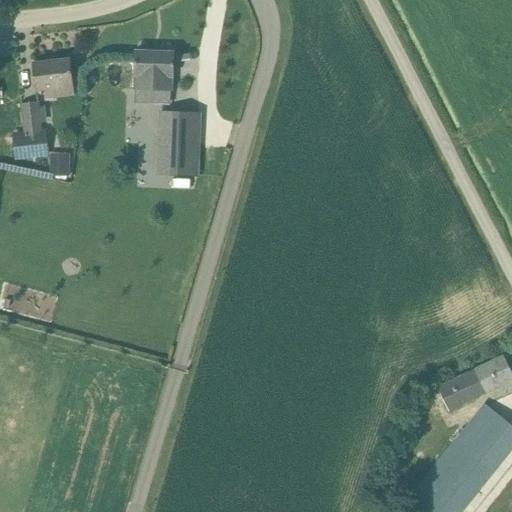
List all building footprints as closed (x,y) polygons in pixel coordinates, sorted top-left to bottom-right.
[(135,71),(135,75),(136,75),(135,89),(139,89),(139,105),(160,106),(171,106),(172,90),(172,76),(173,77),(174,52),(136,51),(135,71)] [(70,59),(33,63),(36,83),(37,90),(45,89),(46,98),(53,97),(74,95),(84,93),(82,74),(72,75),(70,59)] [(46,131),(42,132),(38,102),(22,104),(26,136),(13,138),(16,161),(49,156),(46,131)] [(139,105),(138,126),(159,127),(160,106),(139,105)] [(196,173),(197,160),(198,131),(161,130),(160,160),(160,172),(196,173)] [(53,151),(51,176),(70,177),(72,153),(53,151)] [(511,373),(504,356),(476,369),(476,370),(463,376),(462,376),(438,387),(449,410),(498,386),(503,396),(511,391),(511,373)] [(462,511),(511,450),(511,427),(483,405),(397,511),(462,511)]
